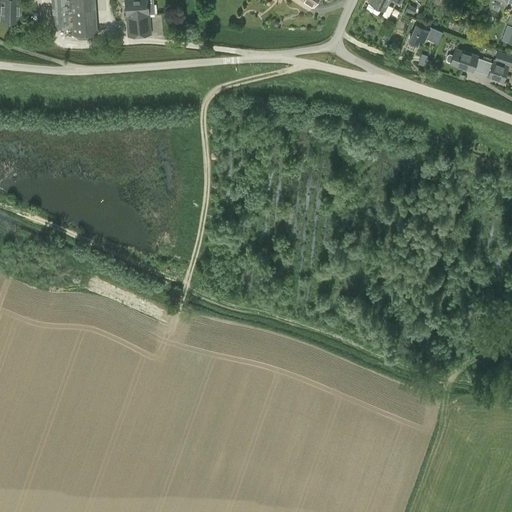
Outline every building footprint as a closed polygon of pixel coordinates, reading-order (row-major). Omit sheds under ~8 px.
[(1,0),(1,19),(20,19),(20,0),(1,0)] [(72,27),(73,35),(98,34),(95,0),(52,0),(53,18),(56,28),(72,27)] [(149,13),(154,13),(153,0),(125,0),(126,15),(127,15),(129,35),(150,34),(149,13)] [(369,0),(369,2),(385,10),(382,16),(388,19),(394,8),(388,4),(389,0),(394,0),(400,3),(401,0),(369,0)] [(406,10),(414,14),(417,8),(409,4),(406,10)] [(418,20),(409,40),(417,43),(419,39),(424,41),(425,37),(437,43),(442,31),(434,27),(418,20)] [(478,57),(478,55),(455,47),(453,54),(450,53),(448,55),(446,59),(448,61),(450,62),(450,63),(473,70),(473,69),(489,74),(488,76),(494,60),(493,60),(493,62),(478,57)] [(494,60),(488,76),(503,81),(510,62),(511,63),(511,55),(497,51),(494,60)]
